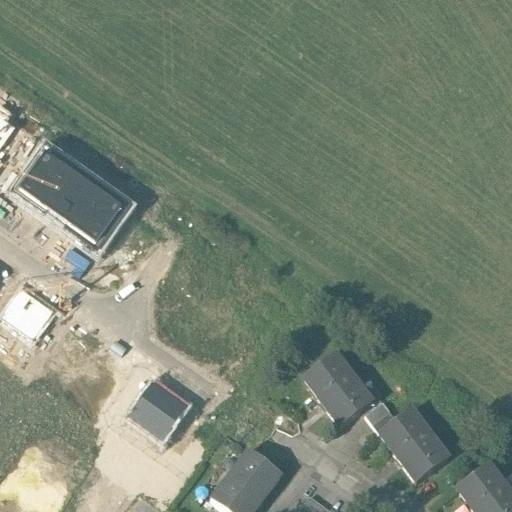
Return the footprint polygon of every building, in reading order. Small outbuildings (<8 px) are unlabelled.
[(0,155),(15,134),(0,123),(0,172),(2,170),(0,168),(0,155)] [(11,177),(0,193),(43,224),(45,221),(64,234),(61,238),(96,262),(129,216),(42,154),(21,184),(11,177)] [(51,319),(19,296),(0,322),(0,325),(31,347),(51,319)] [(370,410),(332,359),(328,362),(328,363),(300,384),(338,434),(370,410)] [(162,447),(183,417),(149,393),(128,423),(162,447)] [(365,423),(377,439),(394,427),(382,410),(365,423)] [(445,463),(409,416),(394,427),(377,439),(413,487),(445,463)] [(259,511),(281,484),(245,457),(208,505),(217,511),(259,511)] [(468,511),(511,511),(511,503),(486,470),(455,494),(468,511)]
